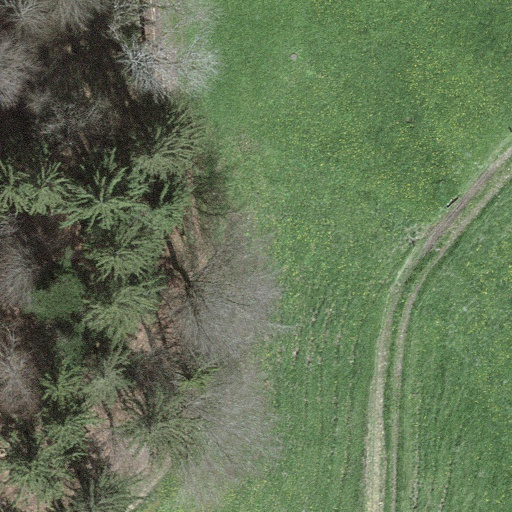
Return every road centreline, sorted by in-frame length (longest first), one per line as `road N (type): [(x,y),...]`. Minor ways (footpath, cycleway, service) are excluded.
road 1 (track): [(126,511),(178,450),(204,342),(199,223),(166,85),(160,0)]
road 2 (track): [(394,511),(397,299),(465,208),(511,164)]
